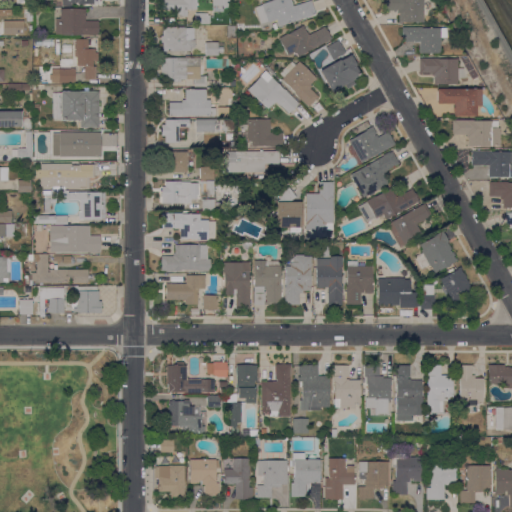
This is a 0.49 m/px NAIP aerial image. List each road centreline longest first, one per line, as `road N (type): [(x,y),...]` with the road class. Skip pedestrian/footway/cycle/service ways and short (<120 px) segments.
road 1 (residential): [(133,511),(132,0)]
road 2 (residential): [(511,334),(0,334)]
road 3 (residential): [(395,87),(511,300)]
